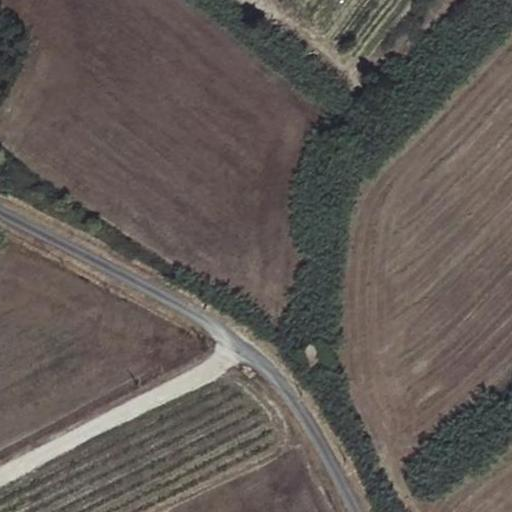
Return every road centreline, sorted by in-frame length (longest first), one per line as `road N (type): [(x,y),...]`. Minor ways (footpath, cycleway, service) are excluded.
road 1 (residential): [(0,207),(212,320),(248,348)]
road 2 (residential): [(0,482),(248,348)]
road 3 (residential): [(248,348),(296,397),(357,511)]
